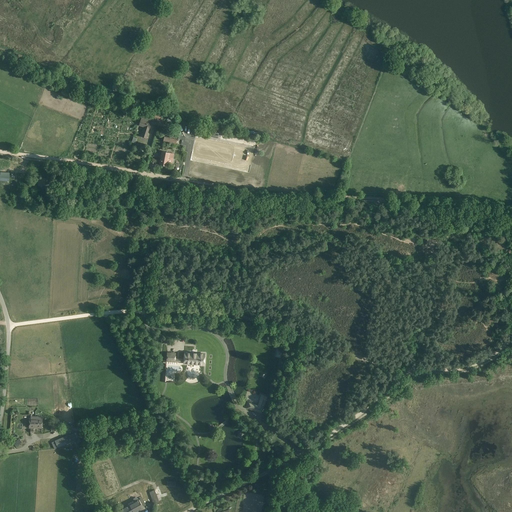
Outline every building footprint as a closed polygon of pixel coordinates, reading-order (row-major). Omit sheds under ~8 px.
[(143,116),(139,126),(144,128),(142,137),(146,138),(149,129),(148,129),(150,123),(152,119),(143,116)] [(198,125),(196,133),(202,135),(204,126),(198,125)] [(174,154),(161,151),(159,165),(167,167),(169,158),(173,159),(174,154)] [(11,175),(1,173),(0,181),(10,182),(11,175)] [(45,179),(39,178),(38,185),(44,186),(45,183),(49,183),(49,187),(54,187),(55,180),(50,179),(50,180),(45,179)] [(175,361),(175,354),(167,353),(167,361),(175,361)] [(210,354),(205,354),(184,353),(184,359),(181,359),(181,361),(184,362),(183,374),(187,374),(188,375),(188,376),(189,376),(189,377),(190,377),(191,378),(192,378),(193,378),(194,378),(195,378),(196,378),(196,377),(197,377),(198,377),(199,376),(199,375),(209,376),(210,354)] [(249,404),(247,408),(262,413),(267,399),(262,397),(261,397),(260,400),(261,400),(259,408),(249,404)] [(29,418),(29,428),(31,428),(31,431),(31,433),(34,433),(34,432),(34,431),(34,428),(42,428),(42,417),(38,417),(31,416),(31,418),(29,418)] [(22,442),(19,439),(13,444),(16,447),(22,442)] [(158,500),(155,490),(150,492),(154,505),(162,502),(161,499),(158,500)] [(134,502),(131,504),(136,511),(143,508),(138,500),(137,498),(136,498),(134,499),(133,500),(134,502)]
